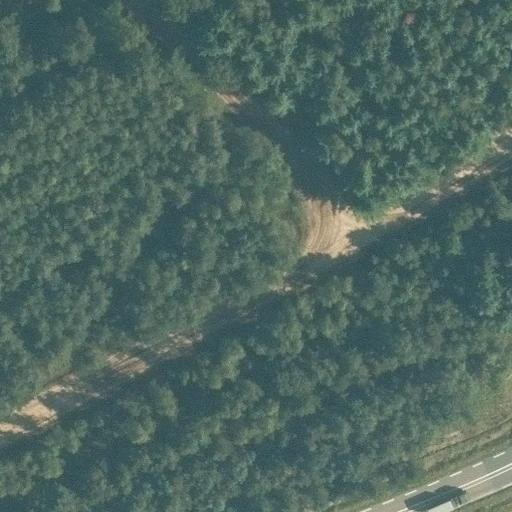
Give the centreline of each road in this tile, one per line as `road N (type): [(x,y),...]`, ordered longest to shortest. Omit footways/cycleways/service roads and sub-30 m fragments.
road 1 (track): [(0,423),(355,248),(511,148)]
road 2 (track): [(355,248),(336,200),(127,0)]
